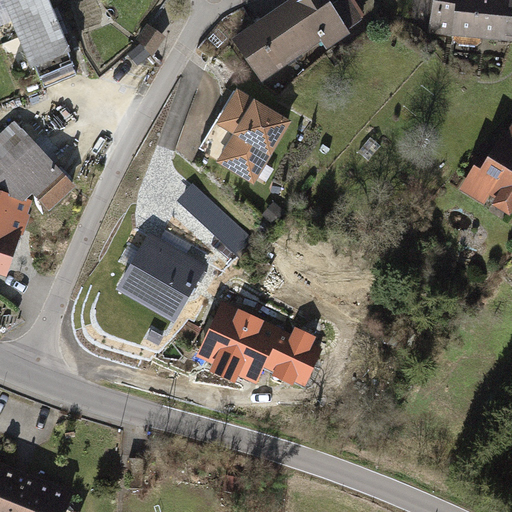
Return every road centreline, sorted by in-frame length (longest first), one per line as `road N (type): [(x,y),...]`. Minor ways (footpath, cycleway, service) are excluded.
road 1 (tertiary): [(31,375),(357,477),(439,511)]
road 2 (residential): [(211,0),(105,190),(31,375)]
